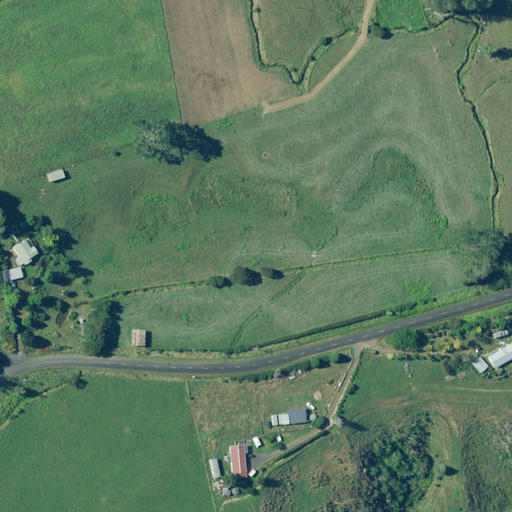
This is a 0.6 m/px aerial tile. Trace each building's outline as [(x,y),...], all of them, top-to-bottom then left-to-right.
[(46,172),(48,181),(63,177),(60,168),(46,172)] [(22,263),(23,265),(30,260),(28,258),(36,252),(32,246),(29,248),(24,240),(12,247),(19,257),(14,260),(18,266),(22,263)] [(3,281),(21,277),(24,276),(23,273),(21,273),(19,267),(1,271),(3,281)] [(143,330),(132,330),(132,346),(143,346),(143,330)] [(511,356),(511,344),(511,342),(485,356),(491,368),(511,356)] [(486,366),(478,356),(471,361),(480,371),(486,366)] [(304,421),(302,408),(286,411),(288,424),(304,421)] [(244,477),(242,445),(228,446),(229,455),(224,455),(225,461),(229,461),(231,478),(244,477)] [(219,476),(215,458),(209,460),(212,478),(219,476)]
